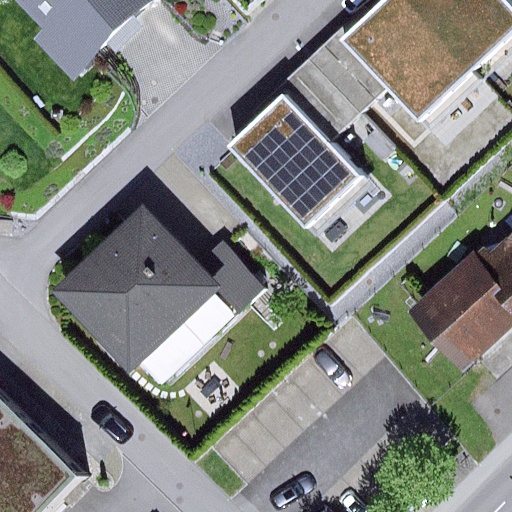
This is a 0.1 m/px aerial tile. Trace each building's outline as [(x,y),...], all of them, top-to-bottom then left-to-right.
[(162,0),(25,0),(44,19),(31,32),(76,80),(125,35),(162,0)] [(473,66),(411,0),(390,0),(375,15),(350,38),(394,85),(421,115),(473,66)] [(511,7),(505,0),(411,0),(473,66),(511,30),(511,7)] [(350,38),(375,15),(367,7),(254,111),(262,120),(289,95),(332,142),(394,85),(350,38)] [(262,120),(233,148),(311,229),(366,176),(332,142),(289,95),(262,120)] [(148,206),(58,292),(136,374),(148,363),(167,383),(245,310),(202,262),(148,206)] [(478,251),(412,311),(469,373),(511,333),(511,236),(486,260),(478,251)] [(225,242),(202,262),(245,310),(268,289),(225,242)] [(52,511),(89,473),(0,390),(0,511),(52,511)]
